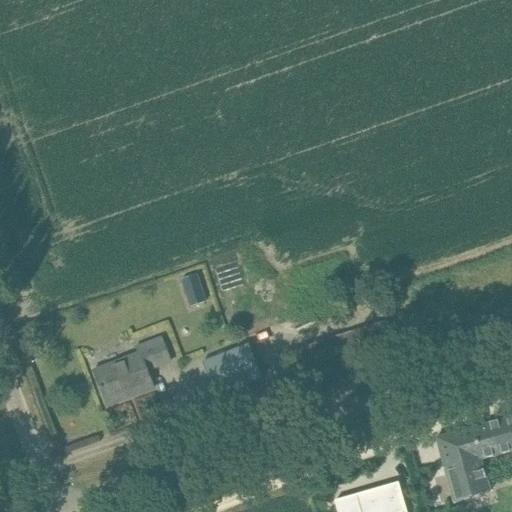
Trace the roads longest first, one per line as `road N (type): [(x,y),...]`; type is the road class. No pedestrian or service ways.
road 1 (tertiary): [(52,506),(511,354)]
road 2 (track): [(511,402),(193,511)]
road 3 (unclassified): [(52,506),(0,361)]
